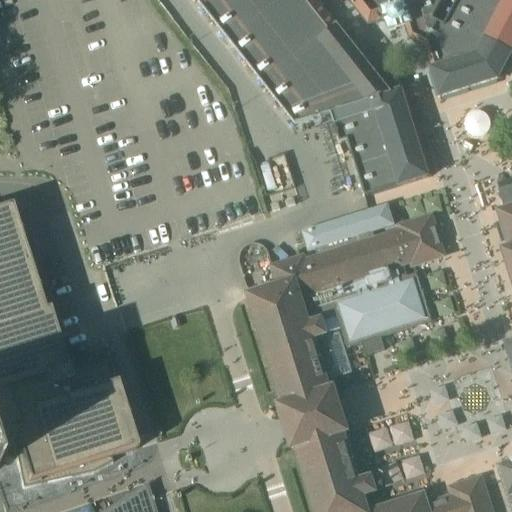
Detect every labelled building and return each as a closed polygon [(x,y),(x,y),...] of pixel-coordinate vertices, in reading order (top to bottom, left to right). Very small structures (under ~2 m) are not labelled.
[(196,0),(210,17),(229,42),(266,88),(289,117),(293,123),(295,125),(295,126),(331,115),(390,96),(364,63),(360,57),(338,30),(339,29),(338,28),(314,0),(196,0)] [(425,48),(438,23),(432,20),(435,15),(438,9),(442,0),(347,0),(352,5),(369,27),(375,25),(384,22),(386,22),(386,23),(388,29),(390,33),(406,28),(406,29),(409,37),(410,41),(413,42),(421,46),(425,48)] [(439,23),(438,23),(425,48),(433,73),(435,82),(440,97),(441,99),(442,99),(468,91),(471,90),(497,82),(498,81),(499,80),(507,64),(511,56),(511,55),(511,0),(458,0),(456,5),(453,11),(447,21),(445,27),(439,23)] [(402,93),(390,96),(331,115),(331,116),(340,144),(342,144),(348,142),(353,159),(360,181),(362,187),(366,198),(387,192),(400,188),(403,187),(405,186),(429,179),(428,177),(420,151),(419,149),(411,123),(410,120),(402,94),(402,93)] [(479,109),(462,119),(473,138),(490,128),(479,109)] [(511,187),(500,192),(506,211),(500,213),(511,251),(505,253),(508,261),(511,275),(511,187)] [(0,211),(0,449),(14,446),(23,490),(93,475),(113,465),(111,459),(137,451),(108,358),(67,371),(49,312),(44,314),(11,208),(0,211)] [(279,289),(250,298),(263,341),(272,369),(280,395),(284,408),(282,410),(281,411),(281,413),(281,415),(281,416),(283,419),(284,421),(288,433),(290,441),(290,444),(291,446),(292,447),(293,448),(295,449),(298,449),(300,457),(317,511),(491,511),(484,489),(481,480),(450,490),(453,498),(426,506),(423,498),(379,511),(366,511),(362,498),(376,494),(371,480),(358,484),(345,443),(342,435),(347,434),(344,426),(344,425),(343,424),(342,419),(333,393),(329,394),(326,383),(326,381),(325,381),(322,371),(322,368),(321,368),(318,358),(318,355),(317,356),(312,341),(326,336),(322,322),(338,317),(346,346),(348,345),(351,344),(353,349),(359,347),(362,359),(383,353),(379,341),(427,326),(425,321),(430,319),(418,281),(413,283),(412,278),(408,279),(404,267),(412,264),(413,268),(443,259),(444,258),(432,219),(401,229),(402,233),(375,241),(373,233),(394,227),(388,208),(303,234),(309,253),(316,251),(318,259),(305,263),(304,259),(272,269),(279,289)] [(391,426),(396,445),(415,440),(410,421),(391,426)] [(388,428),(370,434),(376,453),(394,447),(388,428)] [(389,464),(394,484),(427,475),(421,455),(389,464)] [(449,468),(452,481),(476,476),(473,464),(449,468)] [(511,464),(510,466),(503,469),(499,470),(503,483),(509,501),(510,501),(511,508),(511,464)]
